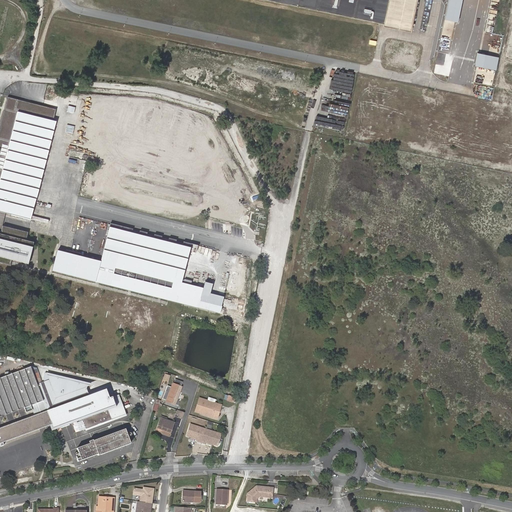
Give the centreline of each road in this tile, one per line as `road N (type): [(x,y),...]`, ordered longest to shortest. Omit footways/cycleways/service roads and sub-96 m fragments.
road 1 (track): [(0,72),(152,90),(224,110),(283,222)]
road 2 (tertiary): [(166,469),(5,500)]
road 3 (tertiary): [(309,465),(166,469)]
